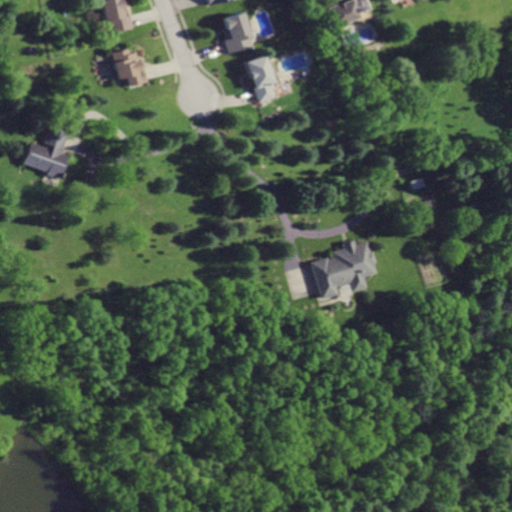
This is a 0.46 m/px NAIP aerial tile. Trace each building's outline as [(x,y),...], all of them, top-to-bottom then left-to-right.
[(118,0),(98,0),(105,25),(109,24),(112,34),(132,27),(128,15),(124,17),(118,0)] [(341,0),(324,6),(330,25),(357,16),(356,12),(367,9),(364,0),(341,0)] [(239,11),(221,19),(224,28),(221,29),(224,38),(220,39),(226,54),(252,44),(239,11)] [(131,47),(108,54),(116,80),(122,78),(125,87),(145,81),(140,66),(137,67),(131,47)] [(261,55),(240,62),(254,102),(271,96),(265,81),(270,80),(261,55)] [(46,127),(39,146),(29,142),(20,163),(55,177),(63,155),(58,152),(62,141),(65,134),(46,127)] [(306,261),(312,280),(318,300),(337,294),(334,287),(348,283),(350,290),(364,286),(362,277),(374,274),(365,245),(353,248),(351,242),(342,245),(343,248),(331,251),(332,256),(327,258),(326,255),(306,261)]
